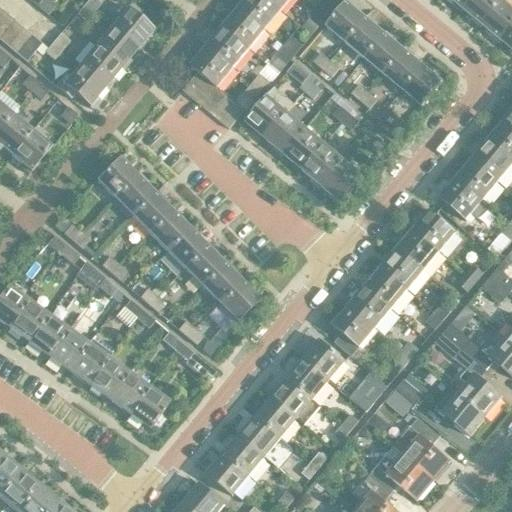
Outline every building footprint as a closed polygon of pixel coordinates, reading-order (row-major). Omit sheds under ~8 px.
[(37,9),(44,0),(31,0),(29,2),(37,9)] [(46,0),(44,0),(37,9),(47,18),(55,8),(46,0)] [(89,0),(84,7),(93,15),(101,5),(94,0),(89,0)] [(280,14),(263,0),(245,0),(237,10),(264,33),(280,14)] [(291,0),(263,0),(280,14),(291,0)] [(322,0),(314,10),(323,18),(338,0),(322,0)] [(448,0),(463,12),(473,0),(448,0)] [(499,0),(473,0),(463,12),(482,28),(503,3),(499,0)] [(511,10),(503,3),(482,28),(501,44),(511,30),(511,10)] [(344,45),(365,20),(346,4),(325,29),(344,45)] [(93,15),(84,7),(76,16),(86,24),(93,15)] [(110,29),(137,51),(153,32),(127,9),(110,29)] [(264,33),(237,10),(222,29),(249,52),(264,33)] [(323,18),(314,10),(306,19),(315,27),(323,18)] [(5,13),(0,19),(0,38),(14,21),(5,13)] [(363,61),(384,36),(365,20),(344,45),(363,61)] [(14,21),(0,38),(0,40),(8,47),(23,29),(14,21)] [(17,54),(32,37),(23,29),(8,47),(17,54)] [(137,51),(110,29),(94,48),(121,71),(137,51)] [(249,52),(222,29),(206,48),(233,71),(249,52)] [(511,30),(501,44),(511,53),(511,30)] [(52,45),(61,52),(69,43),(60,36),(52,45)] [(382,77),(403,52),(384,36),(363,61),(382,77)] [(32,37),(17,54),(26,63),(42,45),(32,37)] [(283,48),(292,56),(300,46),(291,39),(283,48)] [(319,49),(313,43),(300,59),(307,64),(319,49)] [(61,52),(52,45),(44,54),(53,62),(61,52)] [(78,67),(105,89),(121,71),(94,48),(78,67)] [(198,75),(207,83),(217,90),(233,71),(206,48),(189,68),(198,75)] [(292,56),(283,48),(275,57),(284,65),(292,56)] [(401,93),(422,68),(403,52),(382,77),(401,93)] [(1,53),(0,53),(0,66),(2,69),(10,60),(1,53)] [(322,72),(330,63),(321,55),(310,68),(320,75),(322,72)] [(267,67),(278,76),(286,67),(275,58),(267,67)] [(330,63),(322,72),(332,80),(340,71),(330,63)] [(105,89),(78,67),(68,80),(64,77),(55,88),(71,101),(75,97),(89,109),(105,89)] [(278,76),(267,67),(259,76),(268,84),(272,83),(278,76)] [(422,68),(401,93),(421,109),(442,84),(422,68)] [(207,83),(198,75),(183,93),(192,101),(207,83)] [(303,94),(315,80),(311,76),(299,90),(303,94)] [(31,94),(39,85),(29,77),(22,86),(31,94)] [(251,86),(260,93),(267,84),(259,77),(251,86)] [(315,80),(303,94),(313,102),(321,93),(325,88),(315,80)] [(207,83),(192,101),(201,109),(217,91),(217,90),(207,83)] [(39,85),(31,94),(40,101),(48,92),(39,85)] [(260,93),(251,86),(244,95),(252,102),(260,93)] [(360,104),(368,94),(359,87),(351,96),(360,104)] [(274,90),(267,98),(286,114),(287,114),(294,106),(274,90)] [(217,91),(201,109),(211,116),(226,98),(217,91)] [(368,94),(360,104),(369,112),(377,102),(368,94)] [(226,98),(211,116),(219,124),(235,105),(226,98)] [(263,141),(286,114),(267,98),(244,125),(263,141)] [(0,104),(0,131),(13,116),(0,104)] [(235,105),(219,124),(228,131),(243,112),(235,105)] [(70,126),(77,117),(67,108),(59,117),(70,126)] [(341,126),(349,116),(340,109),(332,118),(341,126)] [(286,114),(263,141),(283,157),(305,130),(287,114),(286,114)] [(511,114),(503,125),(511,132),(511,114)] [(13,116),(0,131),(0,149),(10,158),(32,132),(13,116)] [(349,116),(341,126),(351,134),(359,124),(349,116)] [(398,136),(406,127),(397,119),(389,128),(398,136)] [(487,144),(511,165),(511,132),(503,125),(487,144)] [(305,130),(283,157),(302,173),(324,146),(305,130)] [(32,132),(10,158),(30,174),(52,148),(32,132)] [(380,158),(388,148),(378,140),(370,150),(380,158)] [(471,163),(498,185),(511,168),(511,165),(487,144),(471,163)] [(324,146),(302,173),(321,189),(344,162),(324,146)] [(114,201),(137,178),(119,160),(96,182),(114,201)] [(344,162),(321,189),(340,205),(363,178),(344,162)] [(455,182),(488,209),(482,204),(498,185),(471,163),(455,182)] [(131,218),(155,195),(137,178),(114,201),(131,218)] [(488,209),(455,182),(439,201),(466,224),(471,217),(478,222),(488,209)] [(149,236),(172,213),(155,195),(131,218),(149,236)] [(166,254),(190,230),(172,213),(149,236),(166,254)] [(429,214),(412,233),(446,261),(439,256),(445,249),(449,250),(452,250),(456,248),(458,245),(459,242),(459,238),(457,234),(458,234),(457,233),(454,235),(429,214)] [(72,244),(80,234),(71,226),(62,236),(72,244)] [(511,241),(511,229),(509,227),(501,236),(510,244),(511,241)] [(183,271),(207,248),(190,230),(166,254),(183,271)] [(440,267),(446,261),(412,233),(396,252),(423,275),(429,268),(432,270),(437,270),(440,267)] [(80,234),(72,244),(81,251),(89,241),(80,234)] [(60,257),(66,249),(54,238),(47,246),(60,257)] [(201,289),(225,265),(207,248),(183,271),(201,289)] [(66,249),(60,257),(72,267),(79,259),(66,249)] [(380,271),(407,294),(412,288),(416,291),(421,290),(429,280),(423,275),(396,252),(380,271)] [(490,281),(509,297),(511,292),(511,282),(510,281),(511,277),(511,269),(510,268),(511,266),(511,254),(498,271),(490,281)] [(110,275),(118,266),(108,258),(100,267),(110,275)] [(95,292),(104,280),(85,264),(75,278),(95,292)] [(218,307),(242,283),(225,265),(201,289),(218,307)] [(118,266),(110,275),(119,283),(127,274),(118,266)] [(466,278),(475,286),(482,277),(474,269),(466,278)] [(364,290),(391,313),(407,294),(380,271),(364,290)] [(475,286),(466,278),(458,287),(467,295),(475,286)] [(104,280),(95,292),(75,319),(86,327),(93,317),(91,315),(106,295),(110,299),(117,291),(104,280)] [(509,297),(490,281),(482,290),(501,306),(509,297)] [(242,283),(218,307),(236,325),(260,301),(242,283)] [(0,323),(7,329),(27,302),(7,287),(0,296),(0,323)] [(148,307),(156,298),(147,290),(138,299),(148,307)] [(348,309),(375,332),(391,313),(364,290),(348,309)] [(156,298),(148,307),(158,315),(166,306),(156,298)] [(28,344),(48,317),(27,302),(7,329),(28,344)] [(136,320),(142,312),(130,302),(124,310),(136,320)] [(434,316),(443,324),(450,315),(441,308),(434,316)] [(375,332),(348,309),(332,328),(359,351),(375,332)] [(142,312),(136,320),(148,330),(155,323),(142,312)] [(443,324),(434,316),(426,326),(435,333),(443,324)] [(48,317),(28,344),(48,358),(68,331),(48,317)] [(443,337),(462,352),(470,342),(459,333),(465,327),(457,320),(443,337)] [(186,339),(194,330),(185,322),(177,332),(186,339)] [(194,330),(186,339),(195,347),(203,338),(194,330)] [(68,331),(48,358),(68,373),(88,345),(68,331)] [(174,353),(181,345),(168,334),(162,342),(174,353)] [(462,352),(443,337),(435,347),(454,362),(462,352)] [(88,345),(68,373),(89,387),(108,360),(111,355),(91,341),(88,345)] [(511,345),(506,341),(497,351),(491,345),(483,355),(511,378),(511,345)] [(304,362),(329,384),(346,364),(320,343),(304,362)] [(181,345),(174,353),(187,363),(184,366),(205,382),(213,373),(192,356),(193,355),(181,345)] [(402,354),(411,362),(418,353),(409,345),(402,354)] [(411,362),(402,354),(394,363),(403,371),(411,362)] [(108,360),(89,387),(109,402),(128,374),(108,360)] [(288,381),(313,402),(329,384),(304,362),(288,381)] [(459,397),(486,420),(502,401),(468,373),(461,381),(467,387),(459,397)] [(128,374),(109,402),(129,416),(149,389),(128,374)] [(272,400),(297,421),(304,427),(320,408),(313,402),(288,381),(272,400)] [(415,408),(423,399),(404,383),(396,392),(415,408)] [(365,399),(373,406),(382,395),(374,388),(365,399)] [(149,389),(129,416),(150,431),(169,404),(149,389)] [(486,420),(459,397),(450,407),(444,401),(436,411),(470,439),(486,420)] [(255,419),(281,441),(297,421),(272,400),(255,419)] [(342,427),(350,434),(359,423),(351,417),(342,427)] [(240,438),(265,459),(281,441),(255,419),(240,438)] [(406,460),(434,483),(451,463),(433,448),(441,439),(419,421),(403,441),(412,452),(406,460)] [(350,434),(342,427),(333,437),(341,444),(350,434)] [(224,457),(249,478),(265,459),(240,438),(224,457)] [(310,465),(318,472),(327,461),(319,454),(310,465)] [(0,493),(19,471),(0,455),(0,493)] [(249,478),(224,457),(207,477),(232,498),(249,478)] [(371,478),(392,496),(400,487),(418,502),(434,483),(406,460),(400,467),(386,459),(371,478)] [(318,472),(310,465),(302,475),(310,482),(318,472)] [(0,501),(12,511),(16,511),(38,487),(19,471),(0,493),(0,501)] [(361,511),(393,511),(385,505),(392,496),(371,478),(354,498),(364,508),(361,511)] [(183,506),(189,511),(220,511),(224,507),(199,486),(183,506)] [(38,487),(16,511),(50,511),(58,503),(38,487)] [(286,493),(278,503),(286,510),(295,499),(286,493)] [(68,511),(58,503),(50,511),(68,511)]
